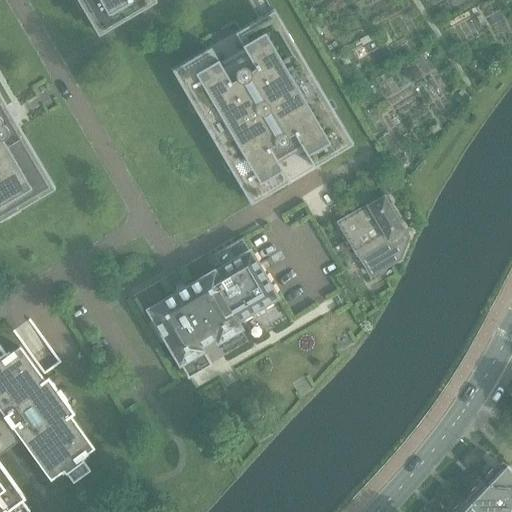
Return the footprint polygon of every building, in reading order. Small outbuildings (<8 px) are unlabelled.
[(77,0),(82,9),(83,9),(98,35),(157,1),(155,0),(77,0)] [(210,47),(171,70),(191,104),(196,111),(196,112),(226,162),(226,163),(230,170),(231,171),(250,204),(289,181),(275,156),(299,142),(314,167),(353,144),(333,111),(332,110),(328,103),(328,102),(279,18),(273,10),(272,11),(271,11),(263,16),(259,18),(258,19),(247,25),(234,33),(249,57),(225,72),(210,47)] [(367,36),(359,40),(362,45),(370,41),(367,36)] [(0,219),(55,188),(15,121),(13,122),(14,124),(9,126),(3,115),(7,112),(8,114),(10,112),(0,94),(0,219)] [(438,124),(431,128),(434,133),(441,129),(438,124)] [(389,191),(396,186),(390,176),(383,181),(389,191)] [(402,230),(403,230),(384,196),(340,221),(339,219),(335,221),(355,255),(358,253),(371,275),(400,258),(401,255),(407,239),(402,230)] [(280,298),(250,248),(249,249),(242,237),(214,254),(221,267),(214,271),(234,305),(229,308),(237,321),(275,299),(276,300),(280,298)] [(234,305),(214,271),(214,270),(186,286),(184,288),(175,293),(147,309),(180,364),(189,377),(211,364),(202,351),(203,350),(201,346),(202,345),(202,346),(205,344),(205,343),(210,340),(211,340),(213,339),(212,339),(215,338),(218,342),(241,328),(237,321),(229,308),(234,305)] [(340,293),(333,298),(339,307),(346,303),(340,293)] [(0,511),(6,511),(7,511),(22,499),(24,498),(0,463),(0,445),(2,444),(7,440),(12,437),(18,433),(23,440),(24,440),(51,477),(60,470),(62,474),(66,471),(83,459),(85,457),(84,455),(87,453),(86,451),(92,447),(69,416),(74,413),(73,412),(65,400),(67,398),(59,388),(57,389),(49,378),(48,376),(43,380),(20,347),(14,352),(13,350),(9,352),(8,351),(6,353),(0,356),(0,406),(1,408),(0,408),(5,415),(0,418),(0,511)] [(73,481),(90,470),(83,459),(66,471),(73,481)] [(511,472),(502,462),(496,468),(492,469),(487,474),(486,478),(484,481),(511,507),(511,472)] [(511,511),(511,507),(484,481),(478,486),(474,488),(470,492),(469,496),(467,498),(480,511),(511,511)] [(480,511),(467,498),(461,505),(457,506),(453,510),(452,511),(480,511)] [(28,511),(30,511),(22,499),(7,511),(6,511),(28,511)]
